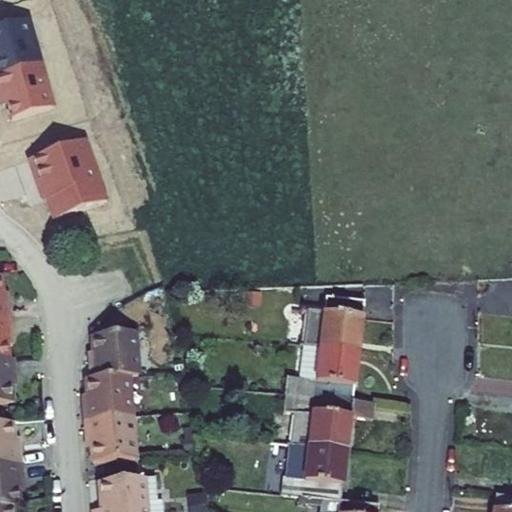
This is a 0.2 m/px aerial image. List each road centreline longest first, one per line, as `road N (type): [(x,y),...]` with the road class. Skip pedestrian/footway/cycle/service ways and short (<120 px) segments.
road 1 (residential): [(0,220),(38,260),(57,295),(72,511)]
road 2 (residential): [(434,325),(428,511)]
